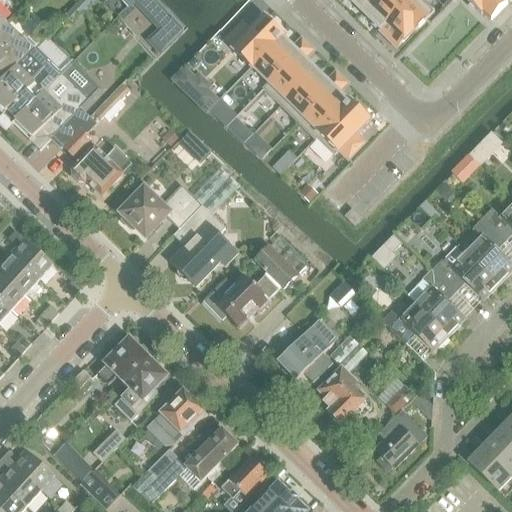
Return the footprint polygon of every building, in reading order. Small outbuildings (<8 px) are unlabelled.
[(82,0),(67,17),(74,24),(96,0),(82,0)] [(153,0),(138,0),(135,4),(143,12),(154,1),(153,0)] [(347,0),(362,15),(376,0),(347,0)] [(376,0),(362,15),(380,31),(410,0),(408,0),(408,1),(406,0),(376,0)] [(434,13),(420,0),(410,0),(380,31),(397,49),(414,32),(415,32),(434,13)] [(491,22),(507,6),(501,0),(465,0),(481,16),(483,14),(491,22)] [(233,52),(251,70),(283,37),(265,19),(251,34),(242,25),(226,42),(235,50),(233,52)] [(0,84),(18,65),(19,66),(26,59),(34,51),(7,24),(0,31),(0,84)] [(262,91),(263,92),(307,47),(302,41),(293,50),(282,39),(284,37),(283,37),(251,70),(252,70),(253,69),(269,84),(262,91)] [(307,47),(263,92),(280,108),(316,72),(304,61),(313,52),(307,47)] [(0,84),(0,112),(3,116),(12,125),(24,113),(46,91),(47,92),(61,77),(52,68),(34,51),(26,59),(19,66),(18,65),(0,84)] [(184,68),(171,82),(182,92),(195,78),(184,68)] [(316,72),(280,108),(297,125),(341,80),(336,75),(328,83),(316,72)] [(24,113),(12,125),(30,142),(41,153),(51,143),(59,151),(61,149),(89,120),(82,113),(80,112),(79,111),(88,102),(83,98),(61,77),(47,92),(46,91),(24,113)] [(341,80),(297,125),(314,142),(352,104),(351,103),(350,105),(339,94),(347,86),(341,80)] [(95,116),(101,122),(130,92),(124,86),(95,116)] [(370,121),(352,104),(314,142),(315,143),(317,141),(334,158),(339,153),(348,161),(365,145),(356,136),(370,121)] [(89,120),(61,149),(64,152),(75,162),(94,143),(87,136),(96,127),(89,120)] [(162,140),(171,148),(179,140),(170,132),(162,140)] [(266,145),(255,156),(261,162),(272,151),(266,145)] [(77,165),(72,171),(73,171),(72,178),(78,183),(84,185),(86,183),(102,198),(132,166),(116,151),(108,160),(94,147),(77,165)] [(469,157),(480,168),(489,160),(477,149),(469,157)] [(460,165),(472,177),(480,168),(469,157),(468,156),(460,165)] [(272,169),(280,177),(288,169),(280,162),(272,169)] [(220,171),(193,199),(203,208),(230,180),(220,171)] [(230,180),(203,208),(212,217),(240,189),(230,180)] [(306,185),(298,194),(310,205),(318,196),(306,185)] [(445,185),(437,193),(446,202),(454,194),(445,185)] [(193,199),(182,188),(163,207),(145,190),(120,215),(123,218),(122,222),(131,231),(136,230),(146,240),(166,219),(180,232),(203,208),(193,199)] [(493,210),(484,220),(507,243),(511,238),(511,207),(501,218),(493,210)] [(212,217),(203,208),(180,232),(194,246),(189,251),(186,249),(171,264),(178,271),(178,276),(180,280),(184,282),(189,282),(196,289),(221,263),(225,267),(237,255),(219,237),(226,230),(212,217)] [(352,211),(345,218),(355,228),(362,221),(352,211)] [(482,239),(467,254),(500,287),(511,274),(511,265),(498,252),(507,243),(484,220),(473,231),(482,239)] [(39,283),(53,267),(16,233),(9,241),(17,248),(10,257),(39,283)] [(384,247),(393,255),(402,246),(394,237),(384,247)] [(281,239),(270,249),(298,277),(308,266),(281,239)] [(442,262),(433,272),(456,295),(465,286),(483,304),(500,287),(467,254),(460,247),(444,263),(442,262)] [(284,291),(298,277),(270,249),(256,262),(284,291)] [(10,257),(3,264),(0,261),(0,275),(25,298),(39,283),(10,257)] [(407,297),(416,306),(449,339),(466,322),(448,304),(456,295),(433,272),(407,297)] [(0,275),(0,302),(11,313),(11,314),(16,319),(31,303),(25,298),(0,275)] [(279,294),(265,279),(256,288),(245,277),(233,289),(226,282),(204,303),(222,322),(226,318),(239,331),(257,313),(259,316),(271,304),(270,303),(279,294)] [(73,299),(80,292),(72,284),(65,291),(73,299)] [(353,293),(344,285),(330,299),(339,308),(353,293)] [(0,302),(0,325),(11,314),(11,313),(0,302)] [(432,355),(449,339),(416,306),(400,322),(392,313),(383,323),(406,346),(414,337),(432,355)] [(52,323),(59,315),(50,308),(44,315),(52,323)] [(44,315),(37,322),(46,330),(52,323),(44,315)] [(307,323),(300,330),(306,336),(313,330),(307,323)] [(306,336),(277,366),(294,384),(303,375),(313,385),(333,366),(323,355),(333,345),(316,327),(313,330),(306,336)] [(24,353),(31,345),(23,338),(16,345),(24,353)] [(349,339),(330,358),(342,370),(347,375),(367,355),(349,339)] [(149,359),(147,358),(148,353),(143,348),(139,349),(130,341),(117,354),(114,351),(101,363),(107,368),(97,378),(108,388),(116,380),(123,386),(149,359)] [(16,345),(10,352),(18,360),(24,353),(16,345)] [(123,386),(129,393),(114,408),(131,423),(158,396),(154,393),(168,378),(160,370),(160,365),(155,360),(151,361),(149,359),(123,386)] [(371,411),(371,405),(355,389),(357,386),(347,375),(342,370),(319,393),(328,402),(325,404),(332,411),(329,415),(330,416),(329,419),(336,426),(340,426),(341,427),(355,414),(360,418),(364,418),(371,411)] [(91,380),(84,373),(72,384),(80,391),(91,380)] [(403,390),(385,407),(395,417),(413,400),(403,390)] [(193,430),(190,427),(204,413),(195,405),(194,401),(190,397),(186,396),(183,394),(146,432),(164,450),(172,450),(184,438),(185,439),(193,430)] [(429,405),(421,413),(431,424),(432,408),(429,405)] [(495,419),(503,427),(505,425),(511,432),(511,418),(510,420),(501,412),(495,419)] [(383,444),(375,452),(382,458),(376,464),(388,476),(393,470),(394,471),(419,447),(428,438),(402,413),(377,438),(383,444)] [(31,435),(50,454),(59,443),(55,438),(57,436),(49,428),(47,430),(41,425),(31,435)] [(482,432),(490,440),(492,438),(511,457),(511,432),(505,425),(503,427),(496,434),(488,426),(482,432)] [(178,461),(157,482),(166,491),(179,478),(193,492),(201,484),(238,447),(222,431),(186,468),(178,461)] [(104,465),(126,442),(116,432),(93,456),(103,464),(104,465)] [(471,444),(479,452),(480,451),(511,482),(511,480),(511,457),(492,438),(490,440),(484,446),(476,438),(471,444)] [(81,484),(93,472),(85,463),(67,444),(54,456),(81,484)] [(498,495),(511,482),(480,451),(479,452),(471,459),(464,452),(459,456),(498,495)] [(40,494),(55,478),(26,452),(18,461),(10,453),(3,460),(40,494)] [(169,452),(148,473),(157,482),(178,461),(169,452)] [(3,460),(0,464),(0,471),(5,476),(0,481),(0,484),(26,509),(40,494),(3,460)] [(229,484),(223,491),(232,499),(224,507),(228,511),(236,511),(248,501),(270,479),(268,477),(268,473),(263,468),(259,469),(252,462),(239,475),(237,475),(230,482),(229,484)] [(96,471),(83,483),(107,509),(121,497),(96,471)] [(148,473),(133,488),(142,497),(157,482),(148,473)] [(157,482),(142,497),(151,506),(166,491),(157,482)] [(0,484),(0,511),(23,511),(26,509),(0,484)] [(307,511),(307,509),(284,487),(280,487),(279,486),(253,511),(307,511)] [(211,487),(202,496),(207,500),(215,492),(211,487)] [(59,511),(73,511),(74,511),(66,503),(59,511)]
